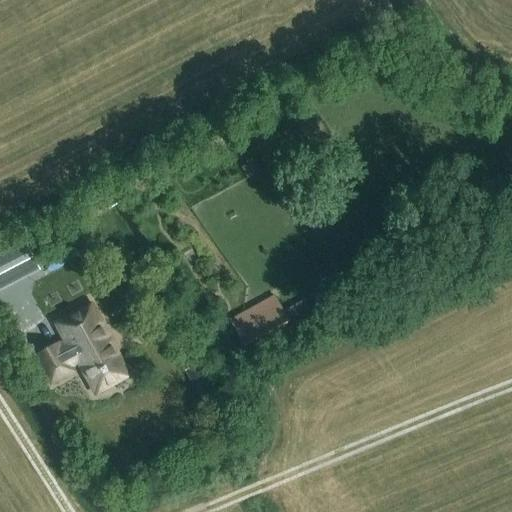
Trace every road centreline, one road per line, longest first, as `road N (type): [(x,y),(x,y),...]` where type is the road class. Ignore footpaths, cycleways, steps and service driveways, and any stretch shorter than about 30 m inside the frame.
road 1 (track): [(199,511),(511,381)]
road 2 (track): [(0,402),(75,511)]
